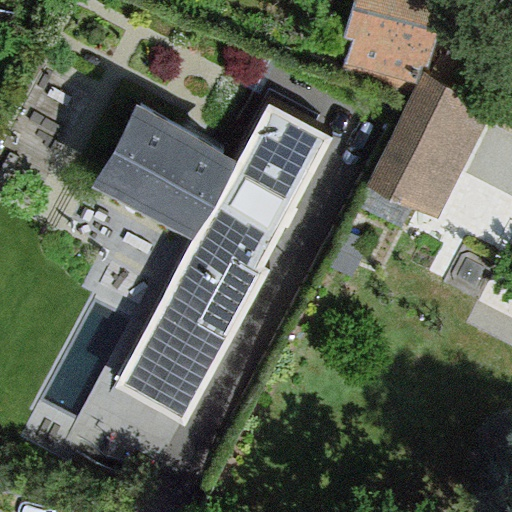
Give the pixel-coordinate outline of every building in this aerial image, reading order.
[(366,0),(354,46),(421,63),(438,0),(366,0)] [(428,69),(375,175),(417,197),(430,204),(484,96),(428,69)] [(370,172),(411,89),(376,77),(322,185),(305,177),(290,210),(339,235),(355,202),(370,172)] [(224,146),(143,102),(109,168),(190,212),(224,146)] [(375,175),(370,172),(355,202),(402,225),(417,197),(375,175)]
